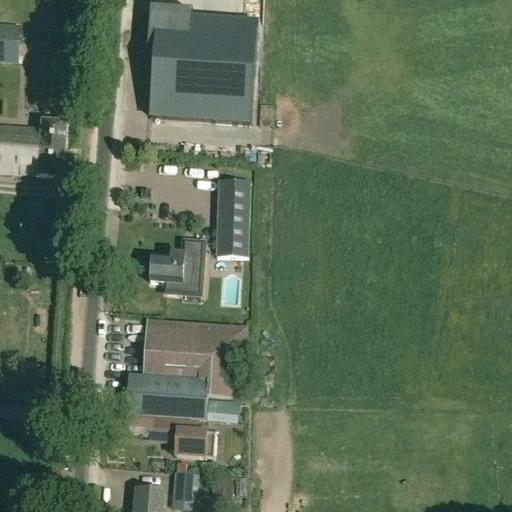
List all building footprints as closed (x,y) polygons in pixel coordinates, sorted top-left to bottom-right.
[(253,127),(261,27),(161,19),(153,120),(253,127)] [(0,64),(20,66),(23,30),(0,28),(0,64)] [(0,116),(16,118),(19,79),(0,78),(0,116)] [(0,130),(0,176),(65,180),(69,126),(45,125),(45,134),(0,130)] [(222,185),(220,261),(250,262),(253,186),(222,185)] [(152,286),(164,286),(163,299),(203,302),(207,244),(183,243),(181,258),(173,257),(173,261),(154,259),(152,286)] [(249,331),(149,324),(146,379),(213,383),(212,402),(244,404),(249,331)] [(211,385),(131,379),(129,419),(208,425),(238,428),(240,407),(210,404),(211,385)] [(128,422),(127,436),(151,438),(151,443),(178,445),(177,460),(217,463),(219,437),(200,436),(200,427),(128,422)] [(245,479),(246,458),(229,457),(228,479),(245,479)] [(198,511),(201,478),(178,476),(174,511),(198,511)] [(216,483),(215,501),(233,501),(233,483),(216,483)] [(136,511),(165,511),(167,495),(138,493),(136,511)] [(238,507),(247,508),(248,494),(239,493),(238,507)]
